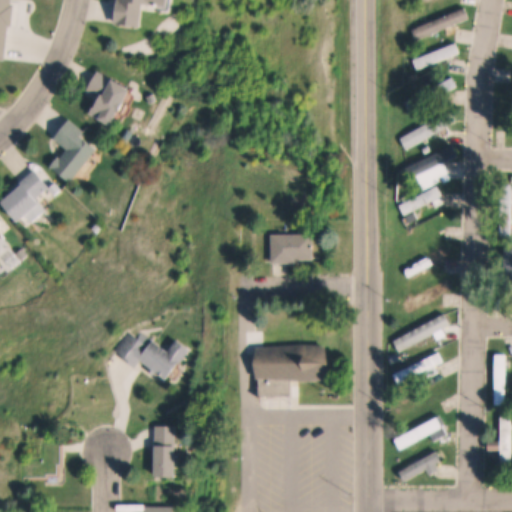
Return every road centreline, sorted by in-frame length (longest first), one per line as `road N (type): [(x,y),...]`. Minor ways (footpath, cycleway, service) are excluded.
road 1 (tertiary): [(371,511),(365,0)]
road 2 (residential): [(477,497),(479,152),(492,0)]
road 3 (residential): [(477,322),(511,322),(477,497),(371,497)]
road 4 (residential): [(0,140),(45,88),(79,0)]
